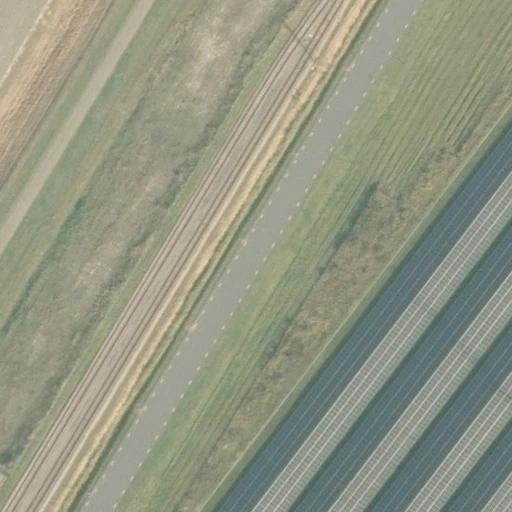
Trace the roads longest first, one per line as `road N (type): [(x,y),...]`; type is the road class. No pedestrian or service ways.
road 1 (tertiary): [(406,0),(100,511)]
road 2 (unclassified): [(0,242),(146,0)]
